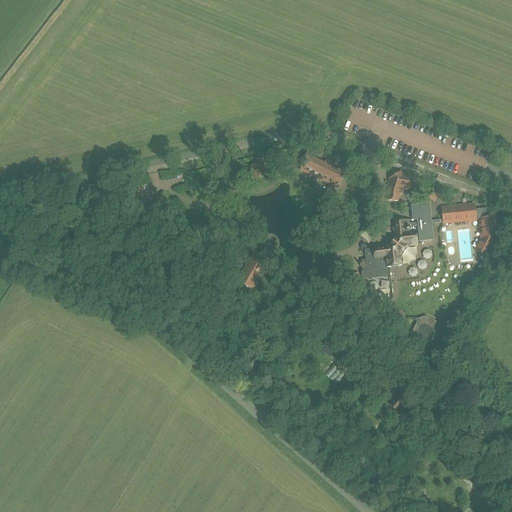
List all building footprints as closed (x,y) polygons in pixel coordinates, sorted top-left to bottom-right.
[(305,157),(307,158),(301,172),(337,189),(339,185),(343,175),(345,176),(348,170),(344,169),(342,172),(328,166),(330,162),(326,160),(324,164),(310,157),(311,153),(308,152),(305,157)] [(265,160),(254,160),(255,168),(249,169),(250,180),(264,178),(263,164),(265,163),(265,160)] [(403,175),(401,172),(399,174),(398,173),(397,173),(395,173),(394,174),(393,174),(392,176),(391,177),(391,178),(389,179),(389,180),(388,200),(398,201),(398,195),(401,193),(401,194),(403,194),(405,194),(406,193),(407,192),(408,190),(408,189),(410,188),(421,192),(424,183),(403,175)] [(427,198),(434,202),(439,194),(432,190),(427,198)] [(409,225),(409,220),(394,222),(396,239),(390,247),(364,250),(366,260),(362,261),(360,265),(362,278),(363,280),(365,279),(386,276),(388,275),(387,268),(402,265),(401,255),(407,247),(418,246),(417,243),(417,241),(433,239),(431,222),(443,221),(443,218),(431,219),(429,204),(416,206),(407,192),(406,193),(405,194),(413,208),(414,211),(413,212),(413,214),(413,217),(414,217),(415,221),(419,220),(420,224),(410,225),(409,225)] [(443,221),(475,217),(474,206),(442,210),(443,218),(443,221)] [(484,238),(478,252),(486,256),(495,237),(492,214),(487,215),(488,219),(482,219),(484,238)] [(255,249),(238,279),(252,287),(269,258),(255,249)] [(358,273),(345,275),(347,291),(360,289),(358,273)] [(387,305),(382,311),(399,327),(405,322),(387,305)] [(426,317),(417,320),(417,323),(413,331),(416,341),(423,345),(432,343),(436,335),(433,327),(436,322),(426,317)] [(337,384),(345,375),(333,366),(330,368),(327,365),(322,371),(326,375),(327,374),(337,384)] [(401,389),(388,404),(399,413),(411,398),(401,389)] [(340,463),(348,470),(354,463),(346,456),(340,463)]
